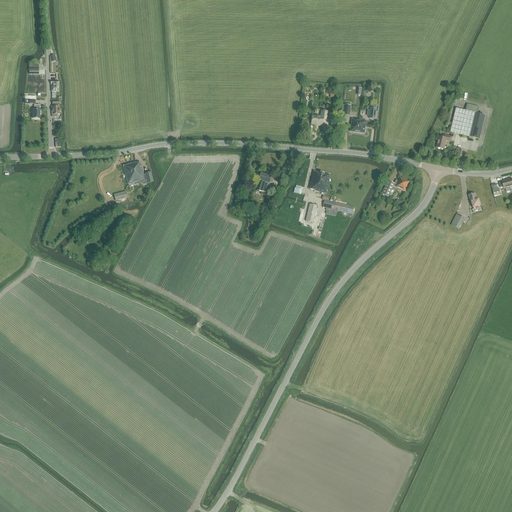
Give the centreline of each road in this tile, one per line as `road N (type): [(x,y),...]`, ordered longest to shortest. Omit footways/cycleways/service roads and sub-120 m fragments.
road 1 (tertiary): [(214,511),(321,314),(360,263),(421,210),(438,171)]
road 2 (tertiary): [(52,155),(243,145),(380,157),(438,171)]
road 3 (unclassified): [(52,155),(44,0)]
